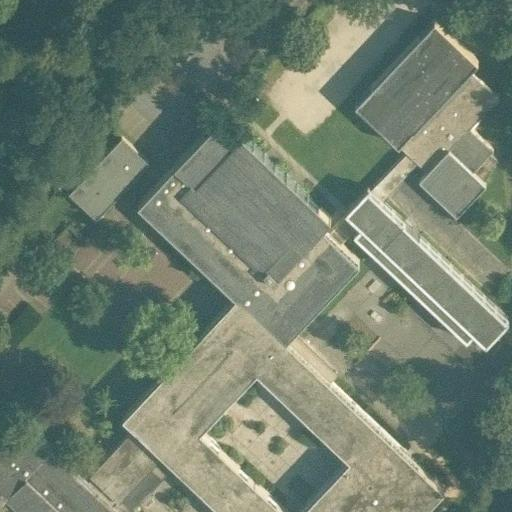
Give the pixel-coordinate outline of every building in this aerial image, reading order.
[(434,17),(356,101),(405,146),(419,159),(428,167),(419,177),(457,212),(486,179),(483,176),(474,168),(491,150),(494,147),(471,125),(499,94),(470,67),(478,58),(434,17)] [(354,230),(389,262),(468,335),(475,328),(487,340),(510,316),(383,197),(419,159),(405,146),(369,183),(346,207),(349,210),(343,217),(329,231),(322,224),(276,274),(186,190),(233,140),(213,121),(139,200),(154,215),(237,292),(223,307),(200,331),(123,413),(136,425),(131,429),(130,428),(112,447),(92,468),(90,471),(92,474),(88,479),(22,417),(0,440),(0,511),(128,511),(143,496),(175,462),(228,511),(419,511),(445,484),(403,445),(331,377),(338,370),(336,369),(335,370),(293,330),(298,324),(359,259),(341,241),(360,221),(361,222),(354,230)] [(241,131),(233,140),(186,190),(276,274),(322,224),(331,215),(241,131)] [(123,135),(70,191),(97,216),(149,161),(123,135)] [(483,176),(499,158),(491,150),(474,168),(483,176)]
